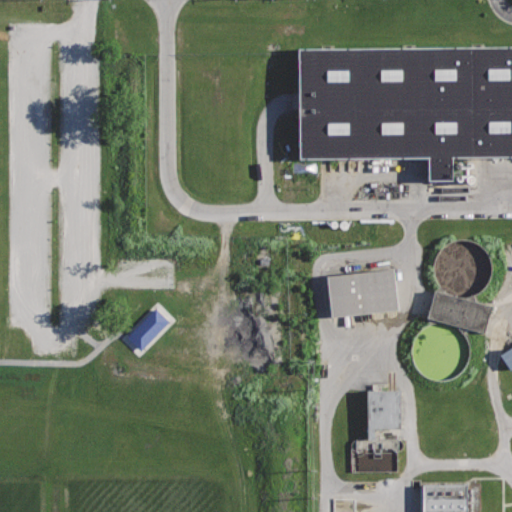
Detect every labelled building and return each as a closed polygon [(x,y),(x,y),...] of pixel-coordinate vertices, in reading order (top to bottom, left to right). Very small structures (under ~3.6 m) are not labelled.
[(511,45),(298,48),(299,101),(300,158),(428,156),(428,180),(452,179),(452,156),(511,155),(511,45)] [(491,263),(488,253),(482,245),(474,240),(464,238),(455,239),(447,243),(440,249),(435,257),(434,266),(435,275),(439,283),(445,290),(453,294),(462,296),(471,295),(480,290),(487,282),(491,273),(491,263)] [(393,267),(326,275),(331,315),(398,307),(393,267)] [(434,289),(427,317),(484,332),(491,305),(434,289)] [(157,301),(122,337),(120,339),(138,357),(175,319),(157,301)] [(469,346),(466,337),(460,329),(452,323),(442,321),(433,322),(424,326),(418,332),(413,340),(411,349),(413,358),(417,367),(423,373),(431,378),(440,379),(449,378),(458,373),(465,366),(469,356),(469,346)] [(511,367),(511,355),(507,348),(496,355),(506,371),(511,367)] [(400,389),(368,389),(368,438),(355,438),(355,470),(398,469),(398,437),(380,438),(380,428),(400,428),(400,389)] [(466,511),(466,483),(423,484),(423,511),(466,511)]
